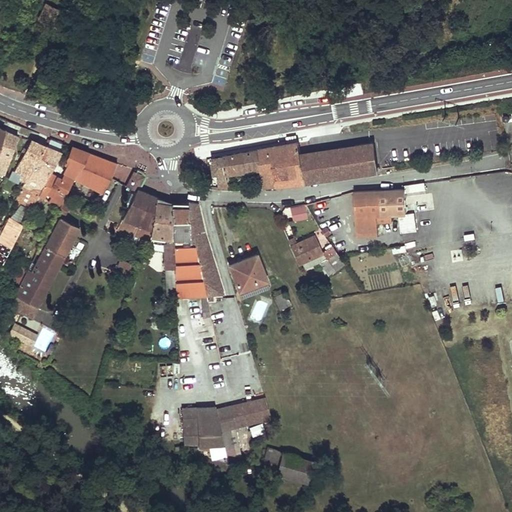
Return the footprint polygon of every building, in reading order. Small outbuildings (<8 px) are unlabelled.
[(58,10),(45,4),(37,19),(51,26),(58,10)] [(0,172),(5,174),(18,135),(4,129),(0,141),(0,172)] [(44,145),(31,139),(14,171),(22,174),(20,178),(25,180),(32,167),(33,167),(44,145)] [(260,160),(264,186),(276,185),(307,182),(301,153),(299,141),(278,145),(258,149),(260,160)] [(301,153),(307,182),(378,171),(374,143),(301,153)] [(21,221),(24,222),(38,195),(50,173),(61,151),(45,145),(44,145),(33,167),(32,167),(25,180),(22,186),(25,187),(32,191),(25,203),(27,203),(20,217),(19,218),(19,219),(21,221)] [(47,193),(63,201),(63,200),(75,178),(88,152),(74,147),(67,164),(68,164),(64,173),(66,173),(63,179),(50,173),(38,195),(45,198),(47,193)] [(255,187),(264,186),(260,160),(258,149),(225,155),(227,171),(253,168),(255,187)] [(75,178),(102,192),(110,176),(117,163),(88,152),(75,178)] [(212,157),(214,174),(219,173),(220,180),(218,182),(219,188),(229,188),(229,183),(227,171),(225,155),(212,157)] [(10,173),(20,178),(22,174),(14,171),(12,170),(10,173)] [(134,173),(131,180),(132,183),(131,188),(133,189),(134,185),(139,185),(143,180),(144,177),(134,173)] [(140,244),(149,247),(150,240),(151,235),(157,197),(137,189),(136,190),(122,218),(145,227),(140,244)] [(356,227),(356,237),(369,229),(368,226),(377,225),(377,222),(387,221),(387,219),(392,219),(392,214),(406,213),(406,189),(354,192),(356,227)] [(14,201),(20,205),(24,197),(18,194),(14,201)] [(166,297),(176,297),(172,241),(171,202),(157,197),(151,235),(165,237),(163,242),(166,297)] [(57,212),(64,216),(70,204),(63,200),(63,201),(57,212)] [(188,202),(171,202),(172,241),(189,240),(188,202)] [(206,295),(208,301),(213,300),(213,295),(224,294),(206,236),(198,203),(188,202),(189,240),(193,240),(206,295)] [(34,266),(53,276),(79,226),(59,216),(46,243),(42,241),(36,252),(40,254),(35,264),(34,266)] [(0,264),(3,266),(23,225),(8,218),(0,234),(0,264)] [(325,226),(320,230),(324,235),(329,232),(325,226)] [(291,246),(299,263),(322,253),(313,235),(291,246)] [(189,240),(172,241),(176,297),(202,295),(206,295),(193,240),(189,240)] [(331,246),(323,252),(335,270),(344,264),(339,258),(331,246)] [(229,264),(239,291),(247,288),(267,280),(257,254),(229,264)] [(12,279),(20,283),(27,270),(18,265),(12,279)] [(32,317),(53,276),(34,266),(32,270),(28,268),(9,305),(32,317)] [(267,280),(247,288),(249,292),(268,284),(267,280)] [(281,309),(291,304),(284,292),(275,297),(281,309)] [(206,295),(202,295),(204,318),(211,317),(208,301),(206,295)] [(204,318),(205,325),(213,324),(211,317),(204,318)] [(10,333),(31,344),(36,334),(15,323),(10,333)] [(265,398),(230,406),(234,426),(271,418),(265,398)] [(230,406),(216,409),(215,407),(182,408),(184,443),(198,442),(198,448),(225,453),(220,430),(234,426),(230,406)] [(282,452),(268,448),(262,470),(276,474),(282,452)] [(298,456),(282,452),(276,474),(292,478),(298,456)] [(312,460),(298,456),(292,478),(306,482),(312,460)] [(318,462),(312,460),(306,482),(312,483),(318,462)]
